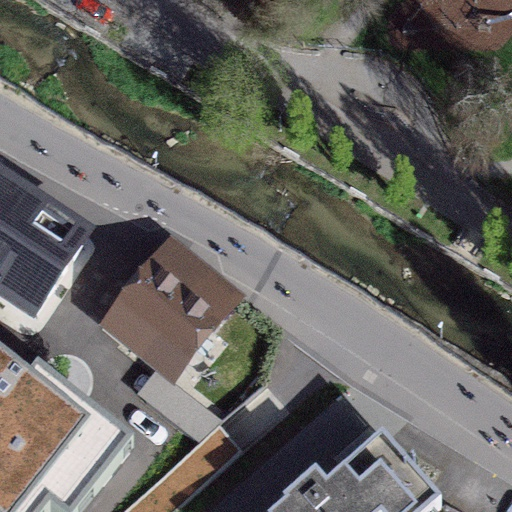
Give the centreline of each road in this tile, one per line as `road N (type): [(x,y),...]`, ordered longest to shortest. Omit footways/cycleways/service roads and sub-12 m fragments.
road 1 (residential): [(511,433),(272,268),(0,120)]
road 2 (unclassified): [(133,0),(297,119),(511,252)]
